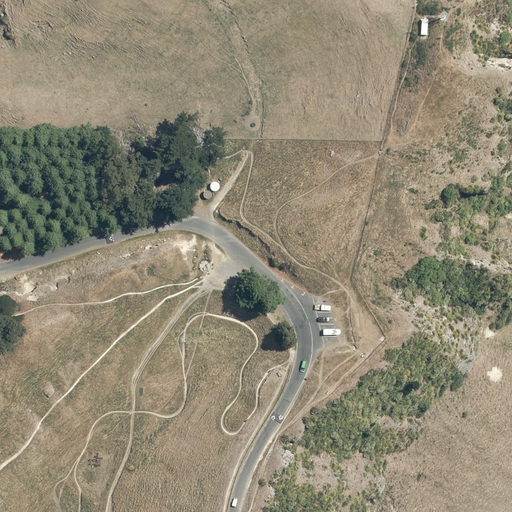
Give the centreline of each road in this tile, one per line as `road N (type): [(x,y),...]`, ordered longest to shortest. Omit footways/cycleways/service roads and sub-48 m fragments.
road 1 (unclassified): [(0,268),(146,224),(192,224),(223,239),(288,300),(303,336),(298,373)]
road 2 (unclassified): [(232,511),(246,465),(298,373)]
